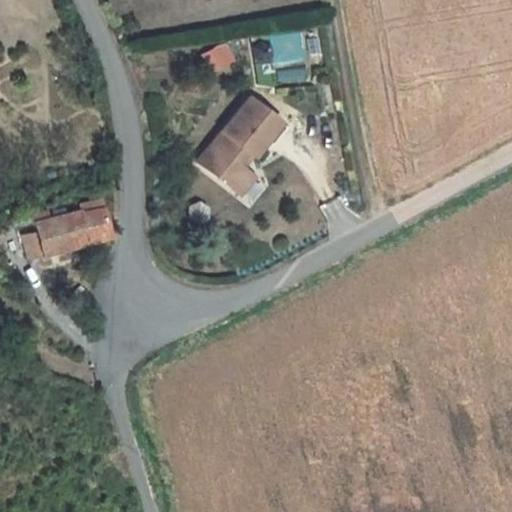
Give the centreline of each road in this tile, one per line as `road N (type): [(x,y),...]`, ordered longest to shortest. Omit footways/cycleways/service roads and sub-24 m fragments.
road 1 (tertiary): [(511,153),(226,306),(156,311)]
road 2 (tertiary): [(156,311),(127,265),(120,97),(80,0)]
road 3 (track): [(385,221),(336,0)]
road 4 (unclassified): [(156,311),(119,374),(150,511)]
